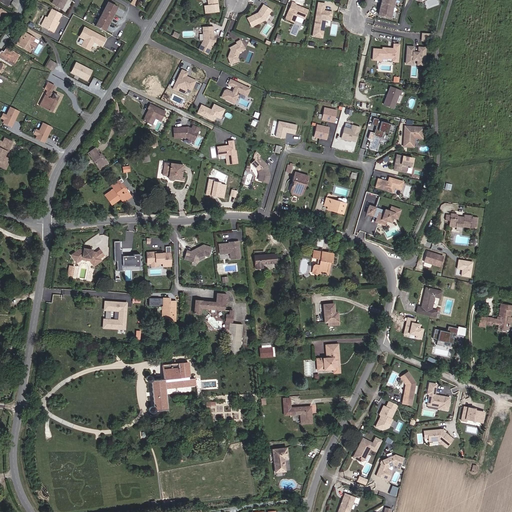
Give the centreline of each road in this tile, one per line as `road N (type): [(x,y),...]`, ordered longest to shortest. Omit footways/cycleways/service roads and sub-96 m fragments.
road 1 (tertiary): [(39,511),(17,460),(18,425),(49,222)]
road 2 (residential): [(387,262),(413,262),(433,218),(433,76),(451,0)]
road 3 (residential): [(387,262),(390,297),(379,346),(307,511)]
road 4 (tertiary): [(49,222),(64,160),(155,27)]
road 5 (residential): [(262,218),(283,155),(301,151),(366,167),(347,236)]
road 6 (residential): [(49,222),(262,218)]
road 7 (track): [(511,397),(379,346)]
road 8 (unknown): [(116,77),(219,131),(219,141)]
